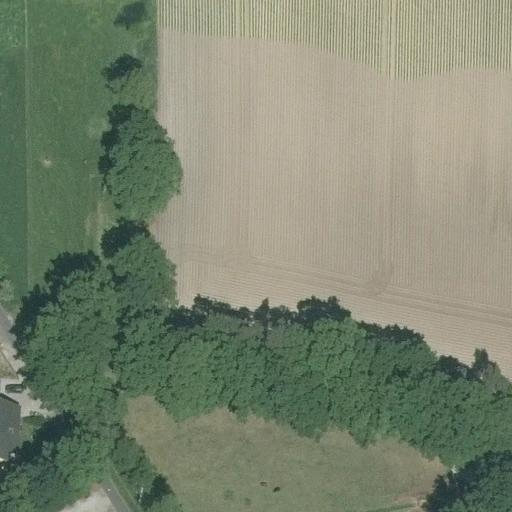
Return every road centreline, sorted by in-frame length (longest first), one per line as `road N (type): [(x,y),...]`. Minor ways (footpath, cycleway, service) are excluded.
road 1 (residential): [(511,432),(9,328)]
road 2 (residential): [(114,511),(9,328)]
